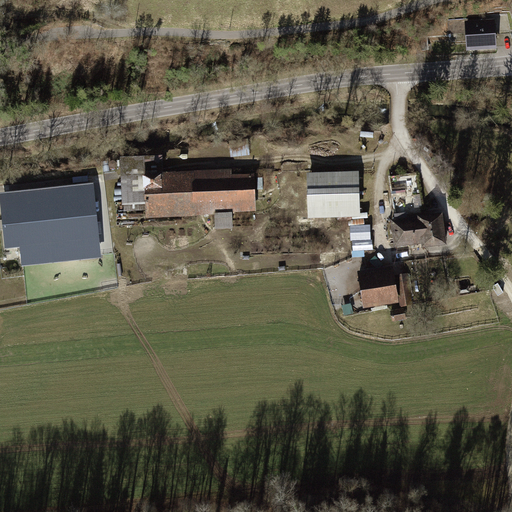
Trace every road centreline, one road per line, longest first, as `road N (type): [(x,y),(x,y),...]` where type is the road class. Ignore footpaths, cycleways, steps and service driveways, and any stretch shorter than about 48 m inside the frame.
road 1 (primary): [(397,72),(0,139)]
road 2 (track): [(388,152),(181,164),(0,188)]
road 3 (residential): [(397,72),(408,150),(511,291)]
